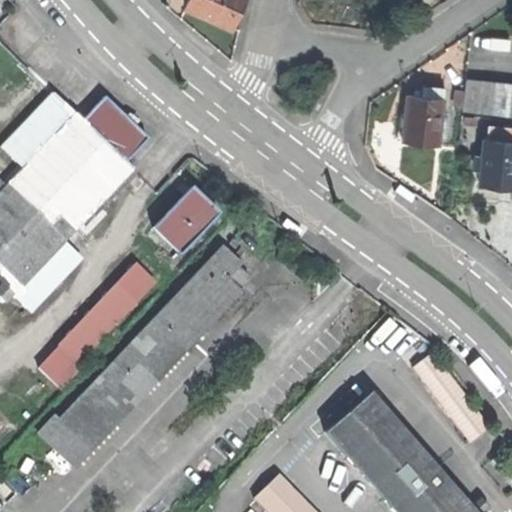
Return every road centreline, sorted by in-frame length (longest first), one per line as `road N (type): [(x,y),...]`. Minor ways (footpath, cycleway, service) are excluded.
road 1 (unclassified): [(236,148),(439,296),(511,374)]
road 2 (unclassified): [(511,320),(475,282),(310,161)]
road 3 (unclassified): [(74,0),(150,80),(236,148)]
road 4 (unclassified): [(243,110),(119,0)]
road 5 (residential): [(400,55),(347,97),(310,161)]
road 6 (unclassified): [(400,55),(260,39)]
